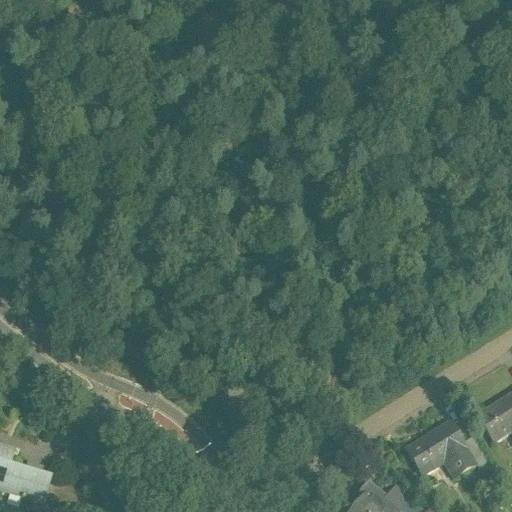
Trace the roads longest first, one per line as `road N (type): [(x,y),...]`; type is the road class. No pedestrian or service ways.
road 1 (track): [(275,0),(261,273),(239,358),(198,379)]
road 2 (residential): [(241,507),(511,339)]
road 3 (secondary): [(229,490),(192,434),(163,409),(87,373),(0,314)]
road 4 (secondary): [(0,324),(76,391),(158,436),(218,501)]
